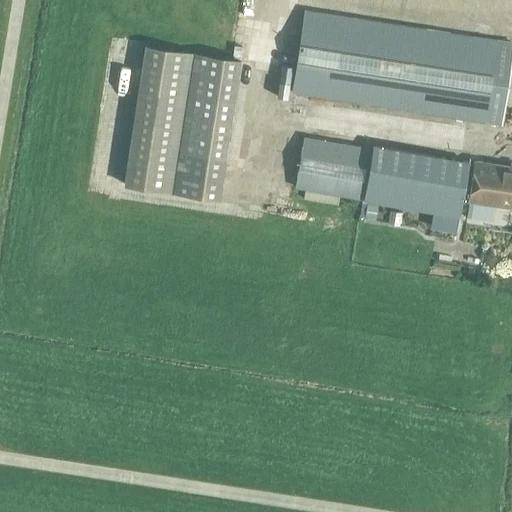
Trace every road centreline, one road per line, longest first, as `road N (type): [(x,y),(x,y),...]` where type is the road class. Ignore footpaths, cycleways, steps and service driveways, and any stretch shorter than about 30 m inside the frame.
road 1 (track): [(18,0),(0,113),(0,457),(351,511)]
road 2 (unknown): [(289,0),(275,22),(248,162)]
road 3 (unknown): [(511,20),(364,0)]
